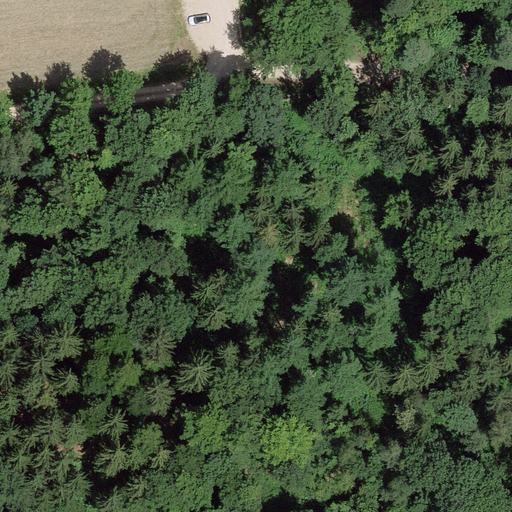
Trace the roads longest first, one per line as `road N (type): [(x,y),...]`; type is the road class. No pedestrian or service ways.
road 1 (track): [(0,111),(223,77),(204,0)]
road 2 (track): [(223,77),(396,70),(511,76)]
